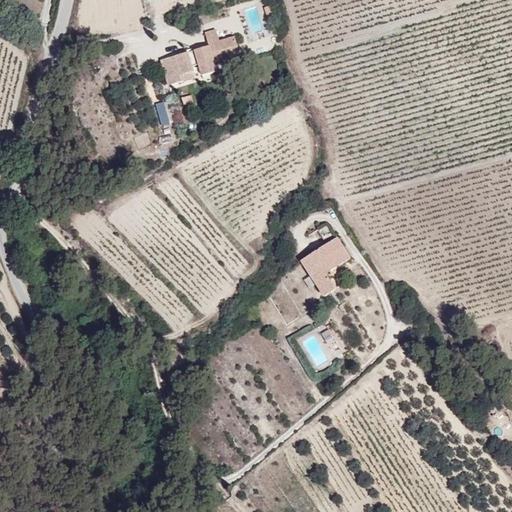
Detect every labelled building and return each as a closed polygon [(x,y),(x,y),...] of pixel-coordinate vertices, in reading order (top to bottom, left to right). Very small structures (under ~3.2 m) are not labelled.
[(256,6),(244,10),(252,33),(264,29),(256,6)] [(208,46),(195,49),(201,76),(222,71),(221,66),(242,61),(237,36),(218,40),(216,29),(205,31),(208,46)] [(161,58),(166,85),(196,79),(191,52),(161,58)] [(191,94),(182,97),(184,105),(194,102),(191,94)] [(161,126),(173,123),(167,101),(156,104),(161,126)] [(363,280),(341,236),(297,262),(334,303),(363,280)]
